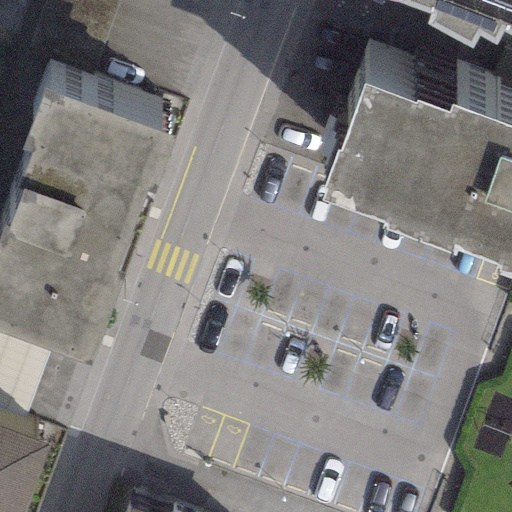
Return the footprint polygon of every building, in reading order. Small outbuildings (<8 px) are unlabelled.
[(117,0),(44,0),(26,47),(90,71),(117,0)] [(511,0),(360,0),(379,6),(381,0),(387,0),(433,15),(425,25),(469,47),(477,35),(494,45),(505,30),(511,33),(511,0)] [(414,105),(363,86),(338,152),(336,151),(318,199),(383,223),(380,230),(450,255),(452,248),(501,266),(498,274),(511,279),(511,129),(450,106),(448,113),(416,101),(414,105)] [(0,331),(88,365),(119,282),(116,280),(169,138),(43,90),(20,151),(30,154),(18,188),(23,190),(8,229),(2,227),(0,231),(0,331)] [(0,511),(21,511),(45,447),(0,430),(0,511)]
